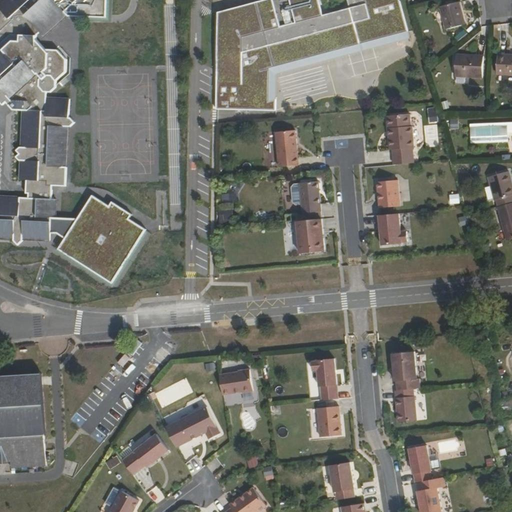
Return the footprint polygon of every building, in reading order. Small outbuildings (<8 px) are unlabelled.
[(0,101),(4,106),(7,103),(14,111),(24,111),(22,147),(17,151),(20,155),(17,158),(19,161),(22,161),(21,180),(27,181),(26,194),(28,194),(29,199),(28,198),(0,197),(0,239),(14,239),(14,241),(19,245),(22,241),(23,240),(50,241),(51,233),(59,232),(67,238),(61,248),(113,282),(148,229),(131,218),(134,213),(115,201),(111,206),(95,195),(81,217),(58,217),(60,200),(52,199),(53,185),(65,186),(66,167),(68,126),(71,126),(75,123),(71,119),(69,118),(69,100),(47,99),(47,93),(51,93),(56,87),(56,81),(65,73),(66,60),(57,51),(45,50),(36,40),(38,36),(41,34),(43,37),(67,15),(108,17),(108,0),(3,0),(0,3),(0,101)] [(399,0),(272,0),(220,14),(218,107),(274,108),(275,101),(267,101),(267,71),(409,33),(399,0)] [(462,0),(454,3),(448,4),(440,6),(445,29),(465,24),(461,10),(465,9),(462,0)] [(353,76),(365,74),(362,52),(350,53),(353,76)] [(483,77),(483,56),(456,54),(455,75),(483,77)] [(511,73),(511,54),(498,54),(497,73),(511,73)] [(393,148),(394,163),(413,162),(412,146),(413,146),(412,125),(410,125),(410,113),(387,115),(388,127),(389,127),(390,135),(389,136),(390,148),(393,148)] [(279,166),(299,164),(298,155),(295,129),(276,131),(279,166)] [(498,206),(511,201),(511,181),(511,178),(509,179),(506,171),(489,176),(495,199),(496,198),(498,206)] [(400,205),(398,178),(378,181),(379,199),(380,206),(400,205)] [(321,202),(318,180),(300,182),(300,183),(294,184),(292,186),(293,201),(296,204),(302,203),(303,212),(321,210),(321,202)] [(448,193),(449,204),(460,203),(459,193),(448,193)] [(511,201),(498,206),(497,206),(507,239),(511,237),(511,201)] [(381,214),(380,214),(381,226),(382,244),(402,242),(402,241),(408,240),(407,230),(401,231),(399,213),(381,214)] [(461,226),(468,225),(467,216),(459,218),(461,226)] [(323,231),(321,217),(296,220),(299,252),(324,250),(323,231)] [(498,351),(511,349),(511,340),(510,329),(495,331),(498,351)] [(413,389),(420,389),(419,379),(417,379),(414,352),(392,354),(393,366),(394,366),(395,372),(394,372),(394,382),(396,381),(397,391),(413,389)] [(339,400),(336,359),(318,360),(318,361),(313,362),(314,371),(319,370),(320,387),(322,387),(323,401),(339,400)] [(444,365),(446,378),(454,378),(452,364),(444,365)] [(254,391),(251,369),(239,371),(239,372),(220,375),(223,394),(234,393),(233,392),(241,391),(241,392),(242,392),(242,393),(254,391)] [(42,375),(0,378),(0,462),(12,462),(12,468),(47,466),(42,375)] [(413,389),(397,391),(397,398),(399,422),(417,421),(414,397),(413,389)] [(511,399),(511,398),(499,401),(503,415),(511,413),(511,399)] [(165,429),(176,448),(198,437),(199,434),(204,432),(205,434),(209,440),(220,434),(206,407),(189,417),(186,416),(181,418),(180,421),(165,429)] [(338,407),(316,408),(319,437),(341,436),(338,407)] [(75,414),(72,421),(82,425),(85,418),(75,414)] [(101,442),(105,436),(96,429),(92,435),(101,442)] [(148,467),(168,451),(156,435),(121,461),(133,475),(146,465),(148,467)] [(414,475),(415,483),(417,483),(431,480),(430,472),(431,471),(426,446),(409,449),(414,475)] [(111,470),(122,462),(117,456),(107,463),(111,470)] [(257,456),(247,457),(248,466),(258,465),(257,456)] [(337,501),(354,498),(352,490),(354,490),(349,463),(329,466),(334,493),(335,493),(337,501)] [(263,469),(266,481),(275,479),(272,467),(263,469)] [(431,480),(417,483),(419,492),(417,492),(419,501),(421,501),(422,509),(421,509),(421,511),(441,511),(437,489),(444,487),(442,478),(431,480)] [(227,511),(258,511),(267,506),(254,488),(230,505),(232,508),(227,511)] [(111,511),(133,511),(134,510),(139,501),(122,492),(111,511)] [(364,511),(363,503),(341,507),(341,511),(364,511)]
